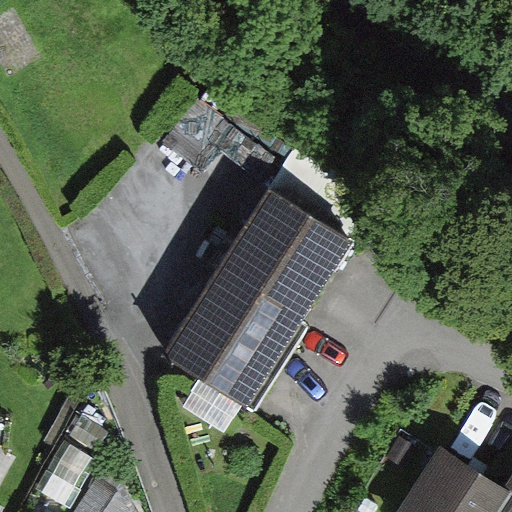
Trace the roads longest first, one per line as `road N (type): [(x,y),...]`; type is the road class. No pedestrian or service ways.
road 1 (residential): [(295,511),(373,373),(401,348),(442,344),(511,374)]
road 2 (tertiary): [(511,114),(345,0)]
